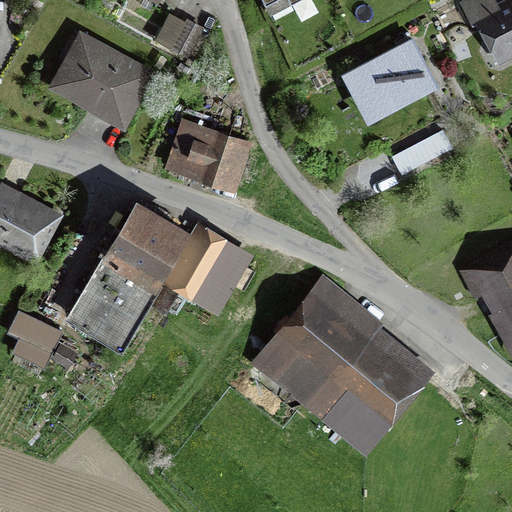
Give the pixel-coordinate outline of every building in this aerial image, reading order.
[(500,57),(511,50),(511,0),(479,17),(500,57)] [(187,55),(201,29),(187,21),(173,48),(187,55)] [(122,125),(149,75),(81,38),(60,77),(92,95),(87,105),(122,125)] [(380,107),(429,81),(420,63),(425,61),(414,40),(357,71),(367,91),(371,89),(380,107)] [(234,186),(248,147),(183,125),(170,164),(234,186)] [(401,171),(451,145),(444,130),(393,157),(401,171)] [(0,238),(31,255),(49,222),(0,195),(0,238)] [(170,260),(185,233),(138,207),(124,234),(111,227),(105,238),(111,241),(103,256),(109,259),(75,320),(124,347),(159,286),(154,283),(167,259),(170,260)] [(222,305),(248,263),(204,235),(171,285),(165,282),(154,299),(168,308),(179,290),(196,301),(202,292),(222,305)] [(511,331),(511,239),(473,261),(511,331)] [(411,374),(310,292),(288,320),(282,315),(272,327),(379,413),(411,374)] [(43,362),(58,332),(20,313),(12,330),(23,336),(17,349),(43,362)] [(66,366),(73,354),(62,347),(54,359),(66,366)]
